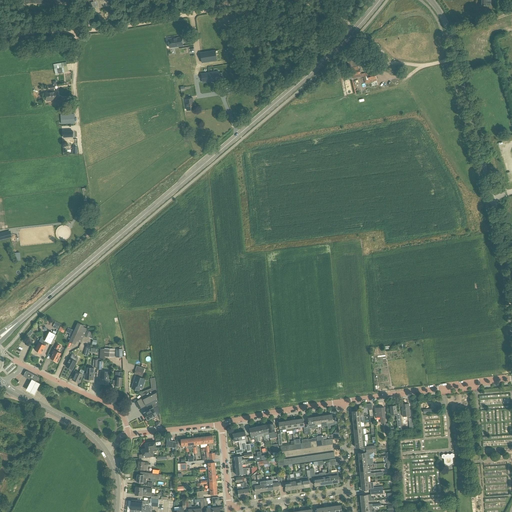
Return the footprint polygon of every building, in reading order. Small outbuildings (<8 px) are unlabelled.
[(201,42),(225,39),(224,32),(220,32),(219,26),(199,28),(201,42)] [(181,37),(168,39),(169,48),(183,46),(181,37)] [(178,51),(167,52),(170,73),(181,71),(178,51)] [(215,51),(200,54),(202,63),(217,61),(215,51)] [(61,65),(53,66),(56,75),(60,74),(60,73),(62,73),(62,72),(68,71),(66,64),(66,62),(60,63),(61,65)] [(359,69),(350,71),(351,76),(352,79),(364,76),(365,83),(369,82),(377,80),(374,71),(367,73),(360,74),(359,69)] [(220,79),(218,71),(201,74),(202,82),(220,79)] [(211,83),(196,84),(196,92),(217,90),(216,85),(211,86),(211,83)] [(57,90),(45,92),(46,101),(58,100),(57,90)] [(193,98),(185,99),(187,111),(195,109),(193,98)] [(74,123),(74,114),(61,115),(61,124),(74,123)] [(78,323),(69,342),(72,343),(75,344),(77,341),(80,343),(84,335),(87,329),(83,327),(84,325),(78,323)] [(39,342),(35,350),(41,353),(43,348),(44,349),(46,346),(45,346),(47,341),(52,344),(55,336),(50,334),(47,341),(44,340),(42,344),(39,342)] [(53,353),(50,358),(57,361),(61,353),(57,352),(60,346),(57,344),(55,347),(54,350),(52,353),(53,353)] [(104,349),(104,356),(114,357),(114,349),(104,349)] [(70,358),(66,366),(72,369),(76,362),(78,359),(74,357),(75,355),(72,354),(70,358)] [(25,368),(21,374),(28,378),(30,374),(35,377),(36,374),(25,368)] [(84,373),(84,379),(93,380),(94,368),(88,368),(87,373),(84,373)] [(100,371),(100,376),(101,376),(100,383),(108,384),(109,372),(100,371)] [(74,374),(72,379),(78,382),(79,380),(80,380),(83,375),(77,372),(76,375),(74,374)] [(113,381),(113,384),(116,384),(116,386),(121,386),(122,378),(122,377),(122,372),(119,372),(119,377),(116,377),(116,381),(113,381)] [(135,376),(132,388),(139,391),(140,387),(142,388),(145,379),(135,376)] [(35,382),(32,380),(29,385),(26,390),(35,394),(37,389),(41,383),(36,381),(35,382)] [(142,398),(138,400),(142,408),(146,405),(146,406),(152,403),(157,401),(156,390),(156,386),(152,388),(151,388),(148,389),(150,393),(142,398)] [(402,409),(403,422),(409,421),(409,429),(413,429),(413,426),(413,418),(412,411),(409,411),(408,404),(402,404),(402,409)] [(396,405),(389,406),(390,414),(391,416),(396,415),(398,430),(399,430),(401,430),(400,419),(400,414),(399,412),(397,412),(396,405)] [(144,413),(143,414),(144,418),(146,417),(148,419),(151,417),(152,418),(159,415),(158,406),(154,408),(153,408),(144,413)] [(384,407),(375,408),(376,417),(380,417),(381,423),(384,423),(385,423),(384,407)] [(334,414),(326,415),(327,423),(328,428),(330,428),(330,425),(335,424),(334,414)] [(255,439),(256,442),(258,442),(255,427),(249,428),(251,439),(255,439)] [(239,432),(233,434),(234,441),(238,440),(239,443),(239,446),(240,449),(236,450),(237,454),(243,452),(242,449),(239,432)] [(181,440),(181,445),(182,448),(185,448),(186,448),(186,452),(189,451),(188,445),(187,438),(181,439),(181,440)] [(209,446),(205,446),(206,452),(207,460),(210,459),(215,459),(214,453),(209,453),(209,451),(209,446)] [(145,449),(141,449),(141,453),(142,452),(143,455),(145,455),(145,458),(154,457),(153,454),(152,451),(157,451),(156,448),(145,449)] [(454,457),(454,454),(452,453),(450,454),(448,453),(446,455),(443,454),(441,455),(442,458),(444,459),(444,463),(449,466),(453,463),(452,458),(454,457)] [(139,461),(138,469),(143,469),(143,470),(147,470),(147,465),(148,465),(149,463),(144,462),(139,461)] [(325,469),(327,484),(333,483),(330,467),(328,467),(329,473),(325,474),(325,469)] [(331,473),(330,467),(333,483),(339,482),(337,472),(331,473)] [(313,468),(310,469),(310,470),(311,478),(311,479),(314,479),(315,486),(321,485),(320,478),(319,475),(319,474),(314,475),(313,468)] [(135,479),(135,480),(136,481),(136,482),(143,482),(146,483),(146,478),(147,478),(150,478),(156,479),(159,479),(159,478),(162,478),(162,475),(159,474),(144,472),(140,472),(140,475),(137,474),(137,478),(136,478),(135,479)] [(295,472),(298,488),(304,487),(303,480),(302,476),(301,473),(296,474),(295,472)] [(255,481),(251,481),(252,487),(254,487),(255,492),(261,491),(259,475),(259,476),(257,476),(258,482),(255,482),(255,481)] [(261,475),(259,475),(261,491),(267,491),(266,480),(262,481),(261,475)] [(244,476),(242,477),(245,496),(251,495),(250,488),(250,486),(247,487),(246,482),(245,482),(244,476)] [(273,476),(271,476),(273,490),(279,489),(278,482),(275,482),(274,479),(273,476)] [(242,477),(236,477),(236,482),(242,481),(243,483),(240,483),(241,486),(237,487),(237,490),(238,497),(245,496),(242,477)] [(136,487),(135,494),(151,496),(151,498),(158,499),(159,496),(154,496),(154,493),(151,493),(152,488),(154,489),(155,488),(155,487),(151,486),(151,488),(136,487)] [(219,497),(212,497),(212,501),(213,504),(213,511),(219,511),(220,511),(224,511),(224,507),(219,507),(215,507),(215,504),(215,501),(216,501),(216,500),(219,500),(219,497)] [(201,508),(195,509),(194,511),(201,511),(201,508),(204,508),(203,498),(200,498),(201,508)] [(206,498),(203,498),(204,508),(206,508),(206,511),(213,511),(213,504),(212,504),(212,508),(207,508),(206,498)] [(131,500),(131,509),(143,510),(144,505),(151,506),(158,506),(159,499),(151,499),(150,502),(131,500)] [(183,511),(183,510),(186,509),(185,500),(182,500),(182,507),(180,507),(181,510),(177,510),(176,511),(183,511)] [(188,500),(185,500),(186,509),(188,509),(188,511),(194,511),(195,509),(189,509),(188,500)]
